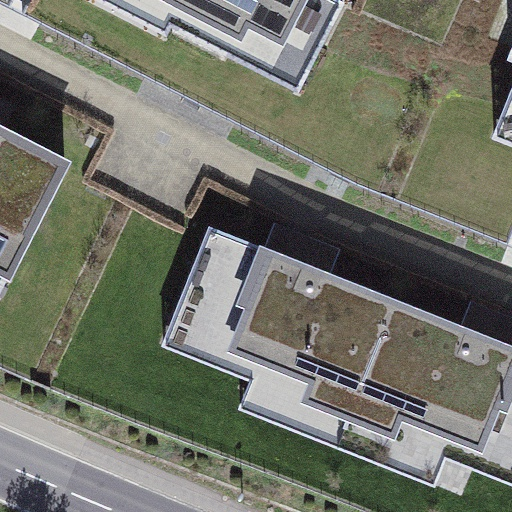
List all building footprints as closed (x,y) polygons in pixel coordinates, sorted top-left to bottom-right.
[(122,0),(226,54),(240,28),(297,57),(305,41),(319,48),(340,7),(326,0),(122,0)] [(511,55),(511,58),(511,88),(503,110),(511,113),(511,55)] [(0,274),(7,278),(66,165),(0,131),(0,274)] [(251,381),(348,420),(396,302),(209,228),(174,318),(262,353),(251,381)] [(511,347),(396,302),(348,420),(445,458),(456,430),(511,452),(511,347)]
